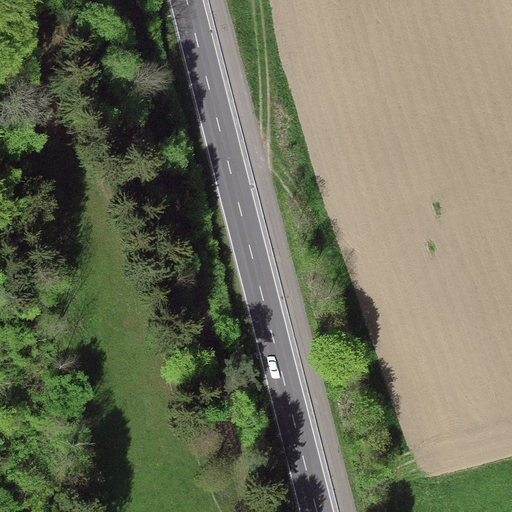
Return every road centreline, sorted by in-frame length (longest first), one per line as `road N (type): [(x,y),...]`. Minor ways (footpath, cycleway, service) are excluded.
road 1 (primary): [(187,0),(318,511)]
road 2 (track): [(258,0),(269,100),(262,169)]
